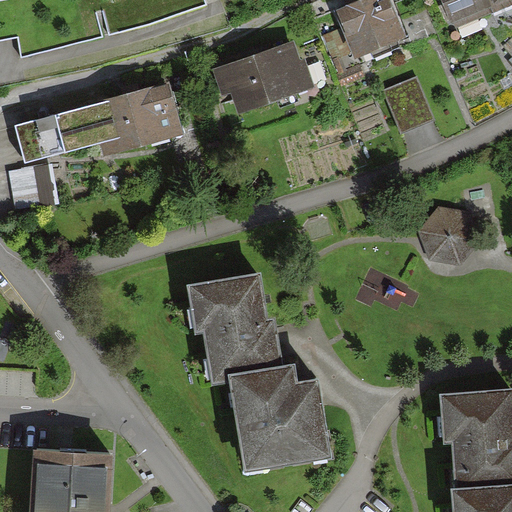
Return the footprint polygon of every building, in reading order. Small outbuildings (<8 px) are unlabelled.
[(387,0),(375,0),(342,13),(358,52),(401,35),(387,0)] [(489,5),(487,0),(445,0),(454,19),(489,5)] [(289,47),(216,71),(223,92),(235,89),(241,108),(308,86),(300,64),(295,66),(289,47)] [(167,86),(17,127),(27,161),(104,139),(107,152),(180,132),(167,86)] [(54,165),(11,169),(16,210),(58,206),(54,165)] [(438,206),(421,231),(432,261),(457,263),(479,237),(471,211),(438,206)] [(260,277),(188,288),(195,333),(206,332),(214,382),(229,379),(281,371),(274,322),(268,323),(260,277)] [(281,371),(229,379),(245,478),(331,465),(319,386),(295,390),(292,370),(281,371)] [(511,397),(442,401),(444,438),(451,438),(455,493),(511,489),(511,397)] [(105,511),(108,458),(36,455),(33,511),(105,511)] [(511,511),(511,489),(455,493),(455,511),(511,511)]
